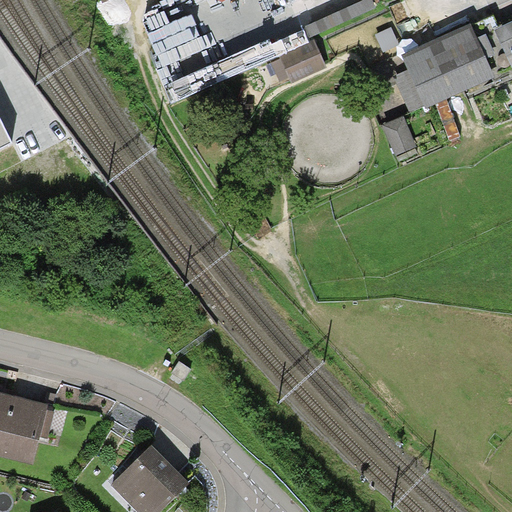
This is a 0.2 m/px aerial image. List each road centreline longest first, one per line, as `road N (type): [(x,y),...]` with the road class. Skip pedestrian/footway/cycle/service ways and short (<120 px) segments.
road 1 (track): [(511,130),(336,209),(312,228),(297,262),(302,295),(356,366),(463,470)]
road 2 (residential): [(0,347),(131,385),(188,420),(269,503)]
